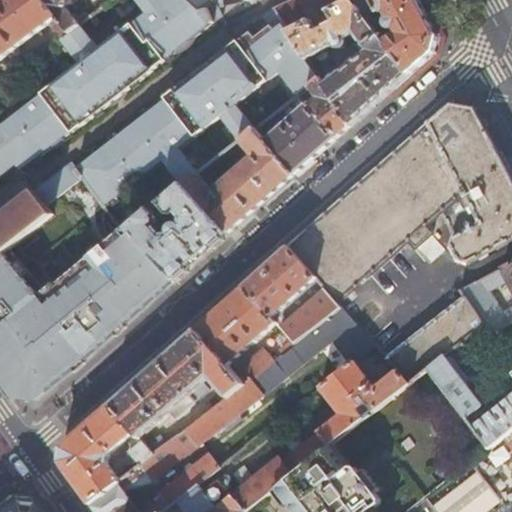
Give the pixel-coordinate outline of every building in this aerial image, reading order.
[(141,0),(148,9),(101,46),(82,22),(71,31),(63,37),(62,38),(81,62),(53,84),(52,83),(0,124),(0,179),(18,165),(22,171),(154,68),(213,22),(201,10),(191,0),(141,0)] [(71,31),(46,0),(0,0),(0,64),(1,65),(5,63),(2,59),(14,50),(17,54),(22,50),(19,46),(50,22),(63,37),(71,31)] [(46,0),(71,31),(82,22),(89,17),(91,15),(87,10),(77,17),(68,6),(76,0),(46,0)] [(295,0),(286,0),(274,7),(308,59),(335,45),(338,48),(341,48),(344,47),(346,45),(348,43),(347,38),(356,33),(361,40),(357,43),(362,49),(366,46),(365,52),(327,86),(352,125),(410,74),(384,39),(367,18),(354,0),(349,0),(329,11),(330,12),(333,17),(336,20),(318,31),(315,26),(312,22),(311,21),(309,22),(295,0)] [(419,0),(354,0),(367,18),(379,12),(386,12),(388,15),(385,18),(384,22),(386,26),(388,28),(392,33),(384,39),(410,74),(436,51),(438,37),(425,12),(419,0)] [(222,15),(223,13),(220,5),(201,10),(213,22),(222,15)] [(308,59),(274,7),(264,12),(266,14),(276,27),(259,39),(254,33),(231,50),(230,50),(175,91),(176,91),(77,165),(79,168),(85,177),(84,177),(108,207),(142,180),(166,162),(184,184),(185,184),(186,185),(200,173),(182,149),(223,117),(242,140),(257,129),(257,128),(239,105),(282,70),(301,94),(304,91),(311,86),(321,78),(308,59)] [(432,8),(425,12),(438,37),(436,51),(448,40),(432,8)] [(330,12),(312,22),(315,26),(333,17),(330,12)] [(333,17),(315,26),(318,31),(336,20),(333,17)] [(327,86),(321,78),(311,86),(319,97),(313,101),(304,91),(301,94),(300,94),(337,138),(352,125),(327,86)] [(296,174),(337,138),(300,94),(295,99),(302,108),(273,135),(264,123),(257,128),(257,129),(296,174)] [(471,263),(511,240),(511,176),(511,175),(475,107),(452,103),(291,246),(340,302),(410,240),(417,248),(434,232),(427,226),(443,211),(457,237),(454,246),(461,261),(471,263)] [(186,185),(230,233),(296,174),(257,129),(242,140),(255,156),(247,163),(242,158),(231,168),(236,173),(217,190),(200,173),(186,185)] [(223,163),(219,158),(210,165),(215,170),(223,163)] [(166,162),(142,180),(166,200),(184,184),(166,162)] [(76,183),(70,175),(65,168),(0,217),(0,255),(10,247),(55,212),(49,205),(76,183)] [(85,177),(79,168),(70,175),(76,183),(84,177),(85,177)] [(131,228),(178,280),(230,233),(186,185),(185,184),(184,184),(166,200),(162,203),(170,214),(178,215),(181,213),(186,219),(185,225),(180,224),(176,226),(173,230),(173,234),(168,235),(160,226),(162,223),(162,217),(154,208),(131,228)] [(10,247),(0,255),(0,372),(24,407),(80,366),(178,280),(131,228),(130,229),(126,227),(46,293),(10,247)] [(344,307),(340,302),(291,246),(245,286),(273,318),(304,291),(312,300),(281,327),(296,344),(344,307)] [(511,264),(494,274),(500,285),(510,280),(511,284),(511,264)] [(511,308),(504,313),(482,280),(463,290),(467,298),(486,326),(491,333),(511,322),(511,308)] [(273,318),(245,286),(197,329),(229,366),(277,323),(273,318)] [(486,326),(467,298),(389,358),(400,370),(412,383),(431,369),(453,351),(486,326)] [(361,326),(344,307),(296,344),(276,360),(245,384),(229,397),(168,444),(156,454),(142,465),(126,477),(92,504),(97,511),(164,511),(200,484),(229,461),(225,455),(217,461),(210,452),(159,492),(162,498),(145,511),(140,511),(124,489),(153,482),(223,427),(239,415),(265,394),(264,393),(304,362),(309,367),(361,326)] [(377,344),(361,326),(309,367),(323,387),(357,360),(377,344)] [(229,366),(197,329),(112,404),(142,438),(171,413),(176,418),(180,418),(197,403),(197,401),(191,395),(212,377),(229,397),(245,384),(236,374),(229,366)] [(245,384),(276,360),(265,348),(236,374),(245,384)] [(490,399),(453,351),(431,369),(469,418),(489,401),(490,399)] [(357,360),(323,387),(322,388),(343,414),(284,460),(281,456),(232,493),(220,478),(205,490),(200,484),(164,511),(246,511),(273,491),(278,488),(330,447),(334,443),(412,383),(400,370),(378,387),(357,360)] [(511,397),(495,411),(475,427),(491,447),(511,430),(511,397)] [(495,411),(489,401),(469,418),(475,427),(495,411)] [(142,438),(112,404),(65,445),(63,463),(92,504),(126,477),(123,472),(118,475),(109,462),(112,455),(130,439),(135,447),(131,451),(142,465),(156,454),(150,447),(142,438)] [(242,418),(239,415),(223,427),(226,431),(242,418)] [(229,461),(254,441),(247,434),(228,450),(225,455),(229,461)] [(162,437),(150,447),(156,454),(168,444),(162,437)] [(352,466),(334,443),(330,447),(347,470),(352,466)] [(347,470),(330,447),(278,488),(294,509),(296,511),(373,511),(377,509),(381,506),(382,501),(358,468),(352,466),(347,470)] [(294,509),(278,488),(273,491),(286,509),(294,509)] [(9,495),(0,503),(0,511),(36,511),(27,497),(9,495)]
